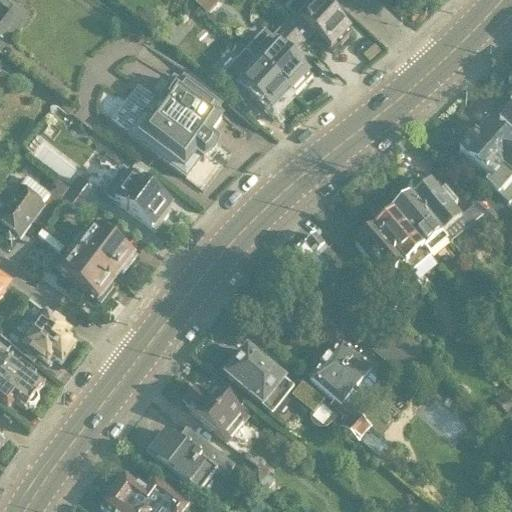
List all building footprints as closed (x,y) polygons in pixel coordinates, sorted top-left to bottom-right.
[(10,44),(34,12),(19,0),(0,0),(0,1),(3,4),(0,8),(0,37),(2,39),(2,38),(10,44)] [(334,15),(319,1),(299,23),(295,19),(283,31),(301,47),(312,36),(332,55),(351,37),(348,34),(349,33),(332,17),(334,15)] [(301,47),(283,31),(272,43),(276,47),(257,67),(292,100),(311,79),(290,59),(301,47)] [(292,100),(257,67),(240,86),(235,82),(226,93),(243,109),(253,99),(273,119),(292,100)] [(0,98),(11,84),(1,76),(0,77),(0,98)] [(151,94),(150,97),(150,99),(162,108),(152,122),(143,116),(142,117),(144,118),(128,139),(185,181),(200,162),(203,164),(205,163),(208,161),(210,159),(211,157),(213,155),(214,153),(215,151),(216,148),(217,146),(209,140),(220,124),(215,121),(219,116),(183,89),(179,93),(163,82),(161,83),(159,84),(157,86),(155,88),(153,90),(152,92),(151,94)] [(511,108),(499,123),(511,135),(511,108)] [(511,150),(484,126),(476,136),(458,156),(489,184),(485,189),(507,208),(511,202),(511,150)] [(137,166),(123,185),(120,189),(116,187),(113,189),(109,195),(108,198),(110,202),(154,235),(168,218),(164,216),(169,209),(139,187),(148,174),(137,166)] [(78,182),(70,192),(90,208),(98,197),(78,182)] [(410,199),(447,243),(449,246),(468,230),(429,184),(410,199)] [(49,224),(64,205),(62,203),(69,194),(60,187),(43,209),(19,191),(0,216),(0,227),(4,231),(4,235),(5,239),(9,241),(13,242),(17,240),(19,242),(39,216),(49,224)] [(90,208),(70,192),(69,194),(62,203),(64,205),(82,218),(90,208)] [(410,199),(391,215),(429,258),(447,243),(410,199)] [(468,210),(490,231),(499,220),(477,200),(468,210)] [(492,211),(511,229),(511,212),(510,216),(498,205),(492,211)] [(391,216),(373,232),(410,276),(411,276),(430,260),(429,258),(391,215),(391,216)] [(135,261),(95,231),(85,245),(81,242),(73,252),(114,282),(119,276),(122,278),(135,261)] [(392,291),(410,276),(373,232),(355,247),(392,291)] [(279,269),(306,299),(318,288),(324,294),(347,274),(328,252),(327,252),(314,238),(304,247),(303,246),(290,258),(287,256),(278,264),(280,268),(279,269)] [(114,282),(73,252),(66,261),(70,264),(60,277),(100,308),(113,290),(110,288),(114,282)] [(381,285),(372,293),(391,315),(400,307),(381,285)] [(75,348),(66,341),(70,335),(45,316),(45,317),(40,316),(32,327),(34,332),(22,348),(47,366),(51,360),(61,367),(75,348)] [(402,334),(382,359),(402,376),(423,351),(402,334)] [(378,380),(367,370),(346,352),(341,348),(328,362),(327,362),(321,369),(322,370),(309,385),(333,405),(347,417),(349,414),(378,380)] [(246,354),(226,379),(261,409),(262,409),(271,416),(291,392),(282,384),(246,354)] [(0,393),(20,408),(26,413),(27,411),(28,412),(33,411),(38,405),(37,400),(36,400),(44,389),(3,358),(0,362),(0,393)] [(317,411),(322,405),(322,404),(302,387),(293,399),(313,415),(317,411)] [(196,395),(186,407),(184,409),(190,414),(189,416),(202,427),(203,430),(208,434),(210,434),(226,447),(246,422),(220,401),(221,399),(216,395),(215,397),(209,392),(202,400),(196,395)] [(20,408),(0,393),(0,408),(6,413),(12,418),(20,408)] [(505,417),(511,411),(511,396),(509,393),(495,404),(505,417)] [(370,432),(349,414),(347,417),(333,405),(330,409),(343,421),(322,405),(317,411),(359,445),(370,432)] [(392,450),(370,432),(359,445),(380,463),(392,450)] [(187,452),(164,435),(146,457),(202,500),(212,486),(208,483),(215,475),(224,482),(234,468),(197,440),(187,452)] [(267,475),(243,457),(234,469),(267,494),(274,485),(265,478),(267,475)] [(197,511),(179,498),(159,484),(150,498),(123,479),(100,511),(101,511),(197,511)]
